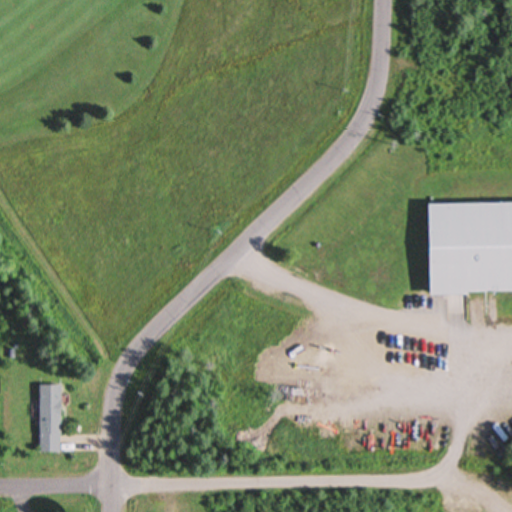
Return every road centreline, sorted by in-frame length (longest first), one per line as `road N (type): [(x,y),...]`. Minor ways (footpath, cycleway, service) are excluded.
road 1 (residential): [(387,0),(386,61),(366,127),(124,369),(117,511)]
road 2 (residential): [(117,486),(443,480)]
